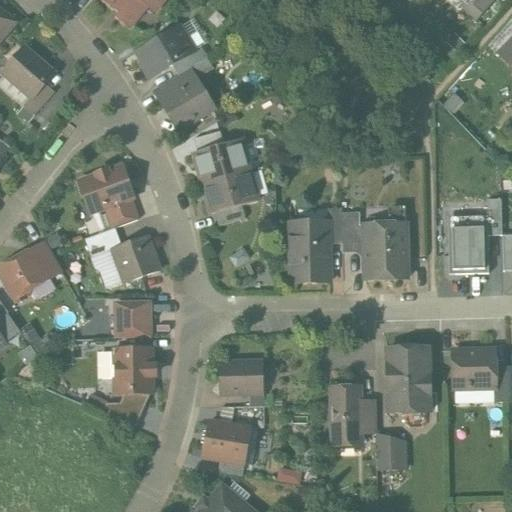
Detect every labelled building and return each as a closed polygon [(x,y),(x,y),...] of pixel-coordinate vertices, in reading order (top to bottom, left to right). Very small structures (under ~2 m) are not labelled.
[(99,0),(110,9),(113,6),(121,13),(116,19),(129,29),(146,8),(153,14),(164,0),(99,0)] [(466,0),(468,1),(461,8),(476,22),(496,0),(466,0)] [(0,41),(15,25),(0,11),(0,41)] [(180,29),(137,55),(142,64),(141,65),(150,80),(171,67),(194,53),(180,29)] [(511,42),(499,56),(511,69),(511,42)] [(171,67),(178,77),(188,72),(208,59),(201,49),(194,53),(171,67)] [(53,75),(25,50),(4,74),(31,98),(32,99),(44,86),(53,75)] [(163,100),(194,82),(188,72),(178,77),(157,90),(163,100)] [(163,100),(160,102),(165,110),(167,108),(181,131),(214,111),(204,94),(206,87),(202,82),(196,81),(194,82),(163,100)] [(53,94),(44,86),(32,99),(31,98),(23,108),(33,117),(53,94)] [(194,141),(197,154),(223,146),(220,134),(194,141)] [(0,142),(0,157),(1,158),(9,149),(0,142)] [(197,154),(194,155),(198,171),(200,171),(203,184),(202,185),(202,186),(248,173),(240,142),(223,146),(197,154)] [(109,174),(105,172),(99,174),(97,178),(80,184),(88,207),(97,211),(105,209),(130,200),(132,199),(121,169),(109,174)] [(248,173),(202,186),(203,187),(204,186),(208,200),(206,200),(211,216),(214,215),(241,208),(257,203),(248,173)] [(130,200),(105,209),(113,231),(138,222),(130,200)] [(245,221),(241,208),(214,215),(219,229),(245,221)] [(342,246),(342,216),(341,210),(327,210),(327,224),(328,224),(329,246),(342,246)] [(360,215),(342,216),(342,246),(342,252),(364,251),(363,227),(360,227),(360,215)] [(390,218),(386,223),(386,226),(363,227),(364,251),(364,281),(407,280),(406,222),(402,218),(390,218)] [(487,222),(448,223),(449,277),(489,276),(487,222)] [(327,224),(289,225),(291,285),(330,284),(329,246),(328,224),(327,224)] [(121,248),(113,231),(86,241),(92,258),(113,251),(121,248)] [(511,237),(502,237),(503,273),(511,272),(511,237)] [(121,248),(113,251),(125,285),(159,272),(147,238),(121,248)] [(46,244),(0,269),(0,277),(13,301),(19,302),(27,298),(29,292),(62,274),(46,244)] [(151,339),(150,304),(126,304),(126,316),(114,316),(115,340),(151,339)] [(0,321),(0,352),(2,351),(3,347),(4,347),(5,346),(21,334),(8,315),(0,321)] [(428,350),(386,351),(388,414),(404,414),(405,426),(409,430),(423,430),(427,426),(427,414),(430,414),(428,350)] [(150,352),(115,352),(115,354),(103,354),(99,358),(100,378),(103,381),(116,381),(116,395),(122,395),(151,394),(150,379),(153,379),(155,377),(155,369),(153,367),(150,367),(150,352)] [(494,352),(453,353),(453,391),(456,391),(455,386),(468,386),(468,391),(493,390),(495,390),(495,369),(494,352)] [(262,364),(219,365),(220,397),(262,396),(262,364)] [(507,369),(495,369),(495,390),(493,390),(494,405),(508,405),(507,369)] [(346,392),(342,389),(336,389),(331,392),(332,409),(328,414),(328,420),(332,424),(333,446),(360,445),(360,436),(360,403),(359,396),(346,396),(346,392)] [(151,394),(122,395),(122,401),(120,406),(106,406),(102,417),(134,432),(151,394)] [(376,403),(360,403),(360,436),(377,436),(376,403)] [(244,430),(209,424),(202,459),(220,463),(238,466),(244,430)] [(405,444),(377,436),(377,472),(405,472),(405,444)] [(238,466),(220,463),(218,475),(242,478),(244,467),(238,466)] [(250,511),(222,487),(200,511),(250,511)]
